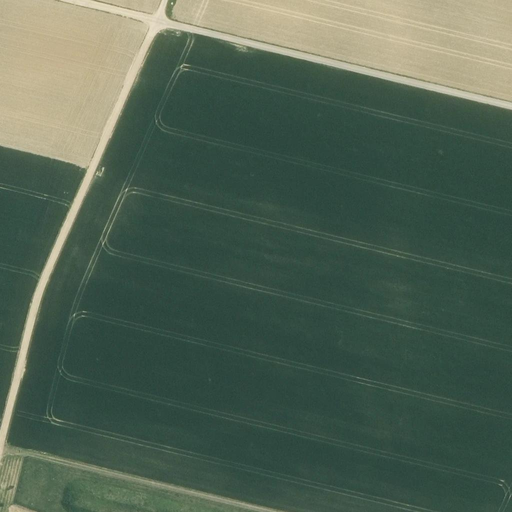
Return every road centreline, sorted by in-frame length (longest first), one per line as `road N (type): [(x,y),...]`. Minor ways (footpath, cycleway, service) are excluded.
road 1 (track): [(0,448),(37,294),(155,20)]
road 2 (track): [(155,20),(511,107)]
